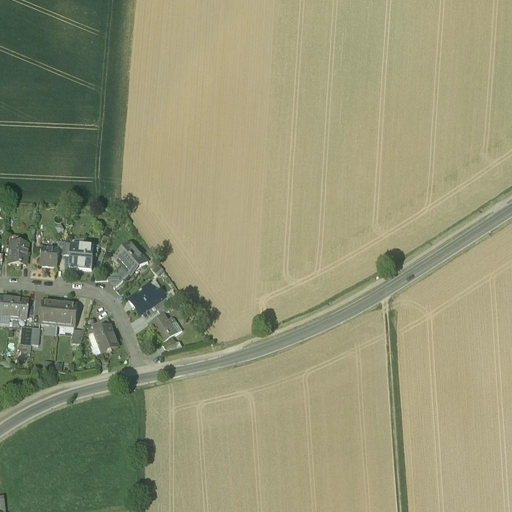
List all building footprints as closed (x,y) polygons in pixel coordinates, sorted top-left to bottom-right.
[(108,240),(103,238),(99,249),(104,251),(108,240)] [(65,245),(58,244),(58,252),(57,256),(64,257),(65,245)] [(27,246),(9,245),(7,267),(19,268),(19,267),(25,267),(27,246)] [(147,264),(130,245),(114,259),(114,260),(116,258),(124,267),(130,274),(129,276),(134,272),(136,274),(147,264)] [(93,250),(71,248),(70,257),(69,270),(91,272),(93,250)] [(58,252),(40,251),(38,268),(56,269),(57,256),(58,252)] [(124,267),(116,275),(122,282),(129,276),(130,274),(124,267)] [(115,274),(107,282),(114,290),(123,283),(122,282),(116,275),(115,274)] [(151,288),(137,298),(136,297),(129,301),(134,309),(136,308),(141,316),(154,307),(161,303),(161,302),(151,288)] [(11,300),(0,298),(0,318),(9,319),(11,300)] [(161,303),(154,307),(157,313),(169,305),(165,299),(161,302),(161,303)] [(27,301),(11,300),(9,319),(25,320),(27,301)] [(59,305),(41,303),(39,324),(48,325),(48,323),(57,324),(59,305)] [(76,307),(59,305),(57,324),(56,327),(66,328),(66,325),(73,326),(73,328),(74,328),(76,307)] [(169,305),(157,313),(161,318),(164,316),(172,311),(169,305)] [(161,318),(149,326),(156,337),(158,336),(163,344),(172,339),(182,332),(176,324),(174,322),(173,321),(172,321),(171,321),(168,323),(164,316),(161,318)] [(106,321),(92,326),(94,332),(109,327),(106,321)] [(94,332),(93,333),(101,354),(117,348),(109,327),(94,332)] [(19,346),(38,347),(38,328),(20,328),(19,346)] [(84,332),(73,332),(72,345),(80,346),(84,332)] [(163,344),(161,346),(165,351),(175,344),(172,339),(163,344)]
